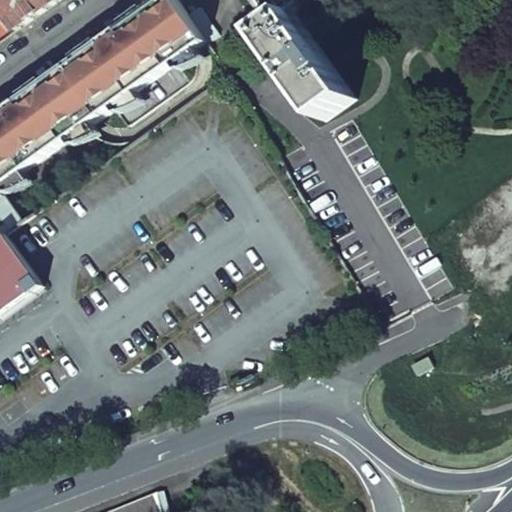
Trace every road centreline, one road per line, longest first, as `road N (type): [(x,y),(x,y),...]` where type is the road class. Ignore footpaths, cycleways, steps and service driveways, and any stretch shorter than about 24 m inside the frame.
road 1 (residential): [(340,428),(311,417),(281,419),(39,511)]
road 2 (trunk): [(511,467),(472,482),(436,477),(340,428)]
road 3 (residential): [(113,0),(0,81)]
